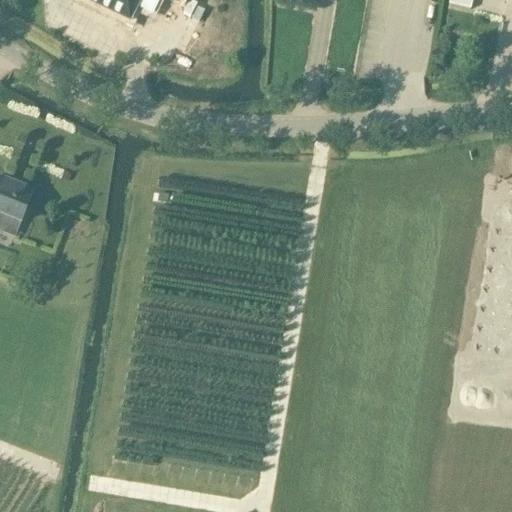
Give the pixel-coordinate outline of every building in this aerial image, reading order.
[(76,0),(74,4),(128,30),(135,15),(150,22),(160,0),(76,0)] [(452,0),(452,4),(474,10),(477,0),(452,0)] [(0,217),(20,225),(32,194),(0,181),(0,217)] [(168,197),(158,195),(157,202),(167,204),(168,197)] [(511,232),(494,230),(475,350),(511,356),(511,232)]
